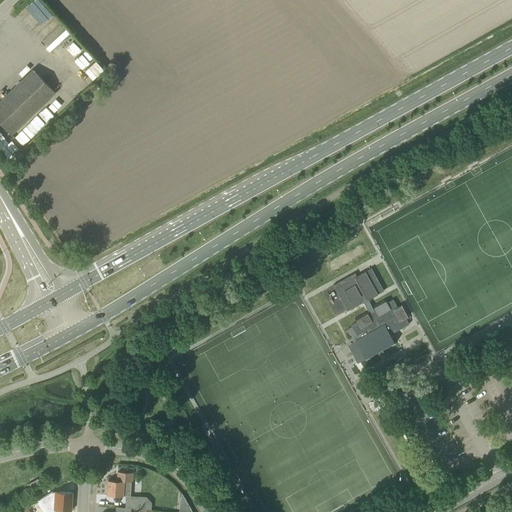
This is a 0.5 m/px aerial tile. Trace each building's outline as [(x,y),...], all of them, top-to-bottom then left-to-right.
[(57,24),(42,7),(39,10),(30,0),(19,11),(23,15),(17,21),(36,42),(57,24)] [(61,59),(74,45),(64,36),(51,49),(61,59)] [(76,63),(91,78),(100,70),(85,54),(76,63)] [(56,94),(33,69),(0,100),(0,121),(12,135),(56,94)] [(82,89),(90,80),(85,76),(77,84),(82,89)] [(347,240),(342,231),(325,241),(330,250),(347,240)] [(386,301),(374,307),(375,309),(373,310),(367,300),(384,290),(371,268),(355,277),(353,274),(333,285),(347,311),(364,302),(370,312),(356,320),(357,322),(351,325),(352,327),(346,330),(351,338),(353,337),(365,359),(374,354),(375,355),(395,344),(390,335),(409,324),(406,318),(409,316),(403,304),(397,307),(393,299),(387,302),(386,301)] [(421,333),(416,324),(402,332),(407,341),(421,333)] [(430,352),(424,341),(405,352),(411,362),(430,352)] [(106,488),(106,491),(107,493),(107,495),(123,496),(130,496),(131,481),(132,481),(133,472),(118,472),(117,481),(108,480),(108,486),(106,488)] [(40,483),(38,479),(27,484),(30,489),(40,483)] [(55,491),(40,501),(44,506),(55,499),(54,509),(71,510),(72,503),(72,499),(72,492),(55,491)] [(126,498),(125,507),(148,509),(149,504),(145,499),(126,498)] [(40,501),(40,500),(19,511),(34,511),(44,506),(40,501)]
